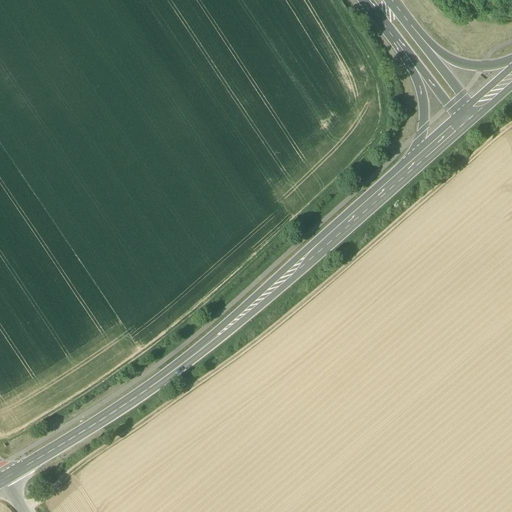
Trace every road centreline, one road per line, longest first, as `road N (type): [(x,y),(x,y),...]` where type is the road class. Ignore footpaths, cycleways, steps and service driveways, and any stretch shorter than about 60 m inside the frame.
road 1 (track): [(23,510),(333,281),(511,126)]
road 2 (tertiary): [(4,479),(155,384),(400,174)]
road 3 (motorway): [(402,50),(423,106),(416,146),(400,174)]
